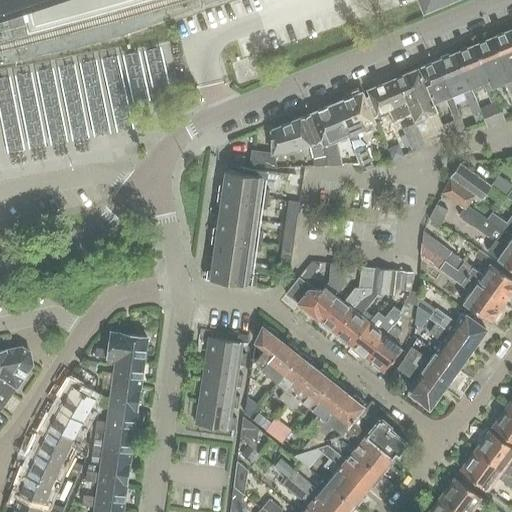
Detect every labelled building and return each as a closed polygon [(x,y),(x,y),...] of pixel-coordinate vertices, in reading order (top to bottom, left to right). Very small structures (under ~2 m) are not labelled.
[(0,0),(0,21),(22,14),(24,14),(65,1),(66,0),(0,0)] [(511,32),(511,30),(493,38),(510,80),(511,79),(511,32)] [(493,38),(474,46),(491,88),(492,87),(502,83),(511,104),(511,83),(510,80),(493,38)] [(0,150),(138,128),(131,89),(169,83),(163,42),(0,68),(0,150)] [(470,89),(482,83),(490,102),(497,100),(492,87),(491,88),(474,46),(468,48),(465,47),(459,49),(458,52),(456,53),(470,89)] [(462,92),(471,114),(480,112),(479,109),(470,89),(456,53),(450,55),(447,55),(441,57),(439,60),(437,61),(452,97),(462,92)] [(444,100),(449,110),(456,107),(437,61),(419,69),(433,105),(444,100)] [(410,108),(410,109),(415,122),(419,132),(428,128),(424,119),(437,113),(433,105),(419,69),(397,78),(410,108)] [(367,90),(371,99),(379,118),(388,114),(391,122),(410,114),(409,110),(410,109),(410,108),(397,78),(367,90)] [(376,125),(367,101),(363,92),(336,103),(351,140),(360,137),(358,132),(376,125)] [(487,127),(505,120),(497,102),(479,109),(480,112),(487,127)] [(323,146),(337,143),(350,140),(351,140),(336,103),(310,114),(323,146)] [(456,107),(449,110),(456,126),(462,123),(456,107)] [(312,148),(323,146),(310,114),(301,118),(312,144),(312,148)] [(272,154),(274,154),(309,146),(310,148),(312,148),(312,144),(301,118),(271,130),(272,152),(272,154)] [(425,146),(419,132),(415,122),(402,128),(412,152),(425,146)] [(329,166),(343,165),(337,143),(324,146),(329,166)] [(354,149),(360,165),(363,172),(375,167),(366,145),(354,149)] [(392,160),(402,156),(398,145),(388,150),(392,160)] [(324,146),(312,148),(310,148),(315,167),(329,166),(324,146)] [(251,150),(249,165),(277,169),(274,154),(272,154),(272,152),(251,150)] [(449,178),(457,184),(475,197),(481,201),(492,186),(460,163),(450,178),(449,178)] [(225,171),(222,193),(268,200),(269,190),(260,189),(261,178),(267,178),(268,171),(240,167),(239,173),(225,171)] [(498,176),(491,185),(492,186),(497,190),(504,180),(498,176)] [(467,205),(468,206),(475,197),(457,184),(449,178),(442,193),(442,194),(463,209),(467,205)] [(220,210),(219,215),(255,220),(257,208),(267,209),(268,200),(222,193),(220,210)] [(299,204),(288,203),(287,214),(297,215),(299,204)] [(436,204),(429,218),(440,224),(447,210),(436,204)] [(511,237),(486,219),(468,206),(467,205),(463,209),(459,216),(493,241),(487,250),(496,257),(511,269),(511,237)] [(511,215),(507,223),(491,212),(486,219),(511,237),(511,215)] [(297,215),(287,214),(285,225),(296,226),(297,215)] [(218,225),(216,236),(262,242),(263,233),(254,232),(254,230),(255,220),(219,215),(218,225)] [(283,242),(294,243),(295,231),(284,230),(283,242)] [(449,250),(423,231),(422,243),(445,260),(451,251),(449,250)] [(216,236),(213,257),(250,262),(251,250),(260,252),(262,242),(216,236)] [(294,243),(283,242),(281,254),(292,255),(294,243)] [(421,243),(421,256),(438,269),(445,260),(422,243),(421,243)] [(458,270),(504,303),(511,292),(511,278),(510,278),(489,263),(481,274),(451,251),(445,260),(458,270)] [(292,255),(281,254),(279,266),(290,267),(292,255)] [(213,257),(210,280),(215,280),(219,281),(256,286),(257,276),(248,275),(250,262),(213,257)] [(445,260),(438,269),(469,291),(462,302),(482,317),(490,323),(504,303),(458,270),(445,260)] [(310,263),(300,277),(307,282),(317,269),(310,263)] [(328,281),(321,290),(316,290),(307,282),(300,277),(299,276),(286,294),(307,310),(305,312),(313,319),(314,317),(318,319),(334,299),(336,296),(343,287),(345,265),(330,264),(328,281)] [(374,268),(360,267),(358,288),(359,288),(371,289),(374,268)] [(372,289),(372,293),(372,295),(377,295),(394,295),(399,290),(400,271),(374,268),(371,289),(372,289)] [(399,290),(410,291),(411,291),(414,272),(401,271),(399,290)] [(342,301),(336,296),(334,299),(318,319),(320,321),(319,323),(326,329),(328,327),(334,332),(360,298),(372,293),(372,289),(371,289),(359,288),(358,288),(353,288),(342,301)] [(411,291),(410,291),(402,307),(416,312),(417,305),(418,297),(418,293),(411,291)] [(334,332),(340,337),(338,339),(346,345),(348,343),(350,345),(369,322),(370,320),(371,321),(373,318),(365,311),(377,295),(372,295),(372,293),(360,298),(334,332)] [(417,305),(417,308),(428,318),(429,318),(434,310),(435,309),(418,297),(417,305)] [(369,322),(350,345),(353,347),(351,349),(359,355),(361,353),(367,358),(393,325),(394,325),(400,317),(398,315),(400,312),(393,306),(385,317),(378,312),(371,321),(370,320),(369,322)] [(417,308),(414,324),(420,328),(428,318),(417,308)] [(435,309),(434,310),(429,318),(435,323),(471,349),(477,341),(481,341),(485,335),(483,332),(486,329),(462,312),(455,322),(436,308),(435,309)] [(471,349),(435,323),(428,333),(441,342),(434,351),(457,368),(459,366),(463,366),(467,360),(466,357),(471,349)] [(383,371),(389,363),(401,348),(394,342),(402,331),(394,325),(393,325),(367,358),(373,363),(371,365),(379,371),(381,369),(383,371)] [(256,360),(252,360),(249,377),(253,380),(282,342),(276,337),(278,334),(268,326),(266,329),(262,327),(254,344),(263,351),(256,360)] [(111,335),(108,349),(96,348),(94,356),(107,358),(143,363),(147,337),(123,334),(123,335),(113,333),(111,335)] [(244,366),(246,354),(241,353),(243,342),(209,337),(206,359),(239,364),(239,365),(244,366)] [(282,342),(253,380),(260,385),(267,376),(276,383),(301,352),(289,343),(287,346),(282,342)] [(17,387),(32,364),(30,352),(22,347),(6,350),(0,351),(0,409),(1,411),(5,405),(4,404),(13,392),(13,393),(14,392),(11,390),(14,385),(17,387)] [(434,351),(428,360),(419,353),(419,352),(412,347),(404,359),(444,388),(449,380),(453,380),(457,374),(456,371),(457,368),(434,351)] [(277,399),(285,405),(315,368),(310,365),(313,361),(301,352),(276,383),(285,390),(277,399)] [(106,365),(115,366),(114,373),(104,372),(102,384),(112,385),(112,383),(140,387),(143,363),(107,358),(106,365)] [(239,364),(206,359),(203,381),(236,386),(241,387),(243,375),(238,375),(239,365),(239,364)] [(415,380),(414,382),(407,390),(429,408),(432,405),(435,405),(439,399),(438,396),(444,388),(404,359),(398,367),(415,380)] [(299,401),(309,409),(333,377),(322,368),(319,371),(315,368),(285,405),(292,411),(299,401)] [(310,440),(318,430),(347,393),(343,390),(345,387),(333,377),(309,409),(317,415),(302,433),(310,439),(310,440)] [(238,409),(239,400),(239,397),(234,396),(236,386),(203,381),(199,402),(233,407),(233,408),(238,409)] [(112,383),(112,385),(110,397),(100,396),(99,408),(108,410),(109,408),(136,412),(140,387),(112,383)] [(94,413),(89,411),(95,401),(72,388),(60,409),(83,422),(82,424),(91,429),(94,413)] [(303,450),(323,443),(322,440),(332,427),(341,434),(344,431),(346,428),(347,429),(351,424),(364,408),(363,407),(363,406),(365,403),(354,394),(351,397),(347,393),(318,430),(310,440),(310,439),(302,449),(303,450)] [(371,401),(365,408),(375,416),(381,409),(371,401)] [(233,407),(199,402),(196,424),(234,430),(236,418),(231,417),(233,408),(233,407)] [(109,408),(108,410),(107,422),(97,420),(95,432),(105,433),(105,432),(133,436),(136,412),(109,408)] [(351,424),(392,457),(396,453),(399,456),(408,444),(405,442),(405,441),(398,435),(390,428),(389,428),(390,426),(382,419),(381,421),(375,416),(365,408),(364,408),(351,424)] [(495,426),(493,428),(501,434),(511,441),(511,410),(508,408),(502,416),(499,417),(495,422),(495,426)] [(85,440),(76,436),(82,424),(83,422),(60,409),(48,431),(72,443),(71,446),(80,451),(85,440)] [(259,413),(253,420),(265,430),(271,422),(259,413)] [(271,422),(265,430),(270,434),(280,421),(275,418),(271,422)] [(398,435),(403,427),(396,421),(390,428),(398,435)] [(389,462),(392,457),(351,424),(347,429),(346,428),(344,431),(359,443),(352,451),(382,476),(392,464),(389,462)] [(242,426),(240,439),(256,452),(258,439),(242,426)] [(83,466),(65,457),(71,446),(72,443),(48,431),(37,454),(61,465),(60,468),(78,476),(83,466)] [(511,468),(507,465),(511,458),(511,446),(499,437),(491,431),(489,434),(486,435),(482,440),(482,443),(476,451),(511,478),(511,468)] [(105,432),(105,433),(103,446),(93,445),(92,457),(102,458),(102,457),(129,461),(133,436),(105,432)] [(344,460),(327,445),(317,449),(322,453),(366,489),(369,485),(373,487),(382,476),(352,451),(344,460)] [(258,454),(248,446),(240,455),(250,464),(258,454)] [(322,453),(317,449),(305,453),(301,454),(298,455),(295,458),(308,470),(309,469),(322,453)] [(463,469),(461,471),(469,477),(488,491),(498,478),(511,488),(511,478),(476,451),(470,460),(467,461),(463,466),(463,469)] [(73,487),(55,479),(60,468),(61,465),(37,454),(27,476),(52,487),(50,490),(69,498),(73,487)] [(102,457),(102,458),(101,462),(100,472),(94,471),(88,471),(87,470),(86,481),(98,483),(98,482),(126,486),(129,461),(102,457)] [(326,482),(356,507),(366,496),(362,493),(366,489),(329,459),(322,467),(332,475),(326,482)] [(249,471),(236,461),(233,487),(243,495),(245,496),(249,471)] [(326,482),(318,492),(293,470),(287,477),(312,497),(329,511),(351,511),(356,507),(326,482)] [(63,511),(65,508),(46,501),(50,490),(52,487),(27,476),(18,499),(42,509),(41,511),(63,511)] [(329,511),(312,497),(287,477),(280,485),(296,499),(297,498),(306,506),(300,511),(329,511)] [(483,498),(464,484),(456,478),(454,481),(451,482),(447,486),(447,490),(441,498),(459,511),(473,511),(483,498)] [(98,483),(96,497),(84,495),(82,506),(94,508),(95,506),(122,510),(126,486),(98,482),(98,483)] [(241,511),(243,495),(233,487),(230,509),(233,511),(241,511)] [(459,511),(441,498),(435,506),(432,507),(428,511),(459,511)] [(41,511),(42,509),(18,499),(13,511),(41,511)] [(268,500),(261,509),(264,511),(281,511),(282,511),(268,500)]
